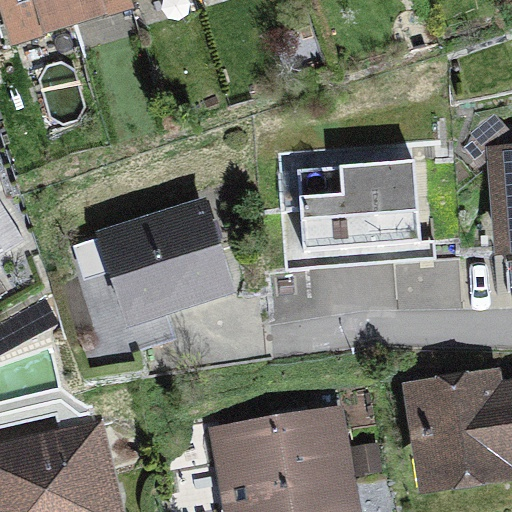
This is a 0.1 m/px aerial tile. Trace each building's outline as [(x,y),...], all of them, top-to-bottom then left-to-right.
[(0,0),(0,53),(118,22),(114,6),(137,0),(0,0)] [(511,153),(489,154),(491,259),(511,258),(511,153)] [(412,169),(282,173),(285,258),(414,254),(412,169)] [(194,211),(82,240),(106,332),(218,303),(194,211)] [(489,383),(392,389),(400,508),(508,500),(507,485),(511,484),(511,395),(490,397),(489,383)] [(349,511),(337,417),(205,434),(215,511),(349,511)] [(111,511),(96,429),(0,446),(0,511),(111,511)]
